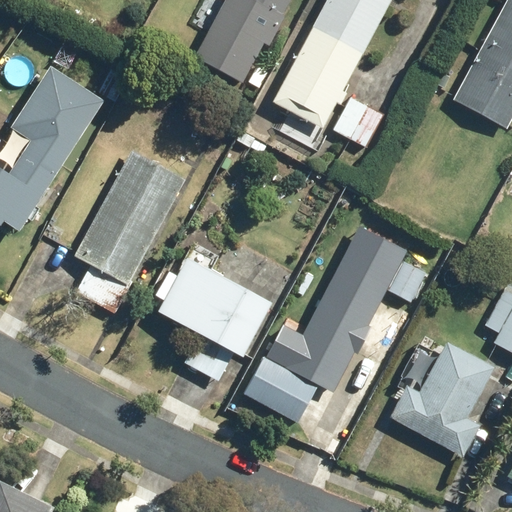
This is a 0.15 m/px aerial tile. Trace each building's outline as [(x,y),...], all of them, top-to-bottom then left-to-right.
[(224,0),(194,57),(241,83),(278,13),(282,15),(290,0),(224,0)] [(326,0),(272,102),(322,129),(336,102),(340,104),(346,94),(342,92),(390,0),(326,0)] [(511,0),(506,0),(453,100),(506,129),(511,118),(511,0)] [(102,99),(48,65),(8,127),(28,140),(7,173),(0,168),(0,222),(2,220),(18,230),(102,99)] [(384,116),(350,96),(331,130),(365,150),(384,116)] [(185,179),(131,150),(73,255),(90,264),(75,292),(114,313),(132,282),(130,281),(185,179)] [(403,250),(357,227),(304,333),(278,320),(241,394),(297,422),(317,384),(332,392),(403,250)] [(453,242),(430,231),(422,248),(445,258),(453,242)] [(270,302),(186,258),(173,282),(164,277),(155,295),(163,300),(157,311),(198,334),(183,363),(217,381),(233,352),(241,357),(270,302)] [(427,275),(403,262),(387,290),(411,303),(427,275)] [(498,333),(493,343),(511,353),(511,284),(508,282),(484,326),(498,333)] [(418,392),(406,385),(389,417),(462,457),(480,425),(466,418),(494,367),(446,341),(418,392)] [(49,511),(52,507),(0,481),(0,511),(49,511)]
